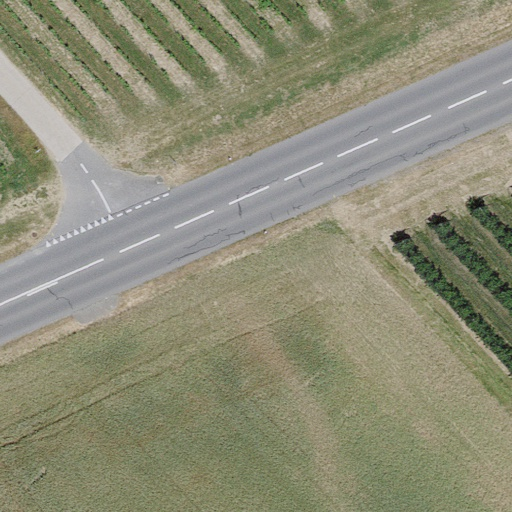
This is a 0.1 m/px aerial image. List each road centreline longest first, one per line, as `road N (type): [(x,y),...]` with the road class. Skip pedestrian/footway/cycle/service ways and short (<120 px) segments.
road 1 (secondary): [(0,306),(511,83)]
road 2 (track): [(156,240),(0,69)]
